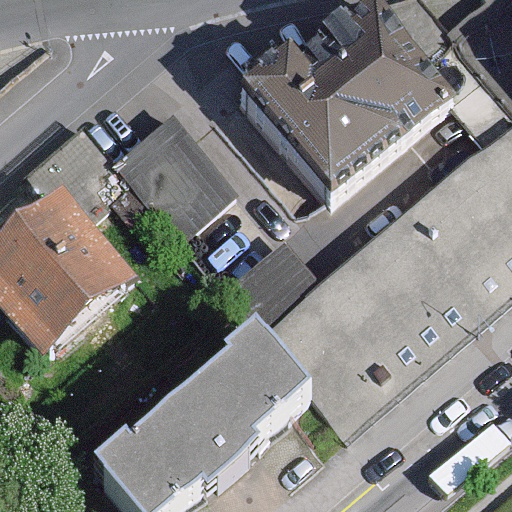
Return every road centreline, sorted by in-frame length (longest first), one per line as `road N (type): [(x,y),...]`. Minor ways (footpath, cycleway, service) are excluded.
road 1 (residential): [(0,150),(176,0)]
road 2 (tertiary): [(372,511),(511,392)]
